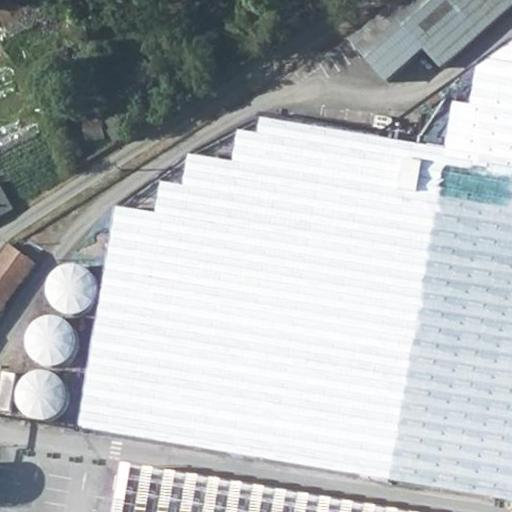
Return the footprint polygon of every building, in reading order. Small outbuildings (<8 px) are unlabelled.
[(442,69),(461,53),(417,0),(404,0),(356,42),(389,81),(426,50),(442,69)] [(511,0),(417,0),(461,53),(511,10),(511,0)] [(261,111),(124,211),(87,427),(511,501),(511,54),(464,88),(451,148),(261,111)] [(122,141),(139,130),(123,104),(107,115),(104,111),(85,122),(92,136),(106,129),(109,123),(112,123),(122,141)] [(16,210),(4,186),(0,187),(0,219),(4,217),(16,210)] [(15,250),(0,270),(0,317),(41,264),(17,248),(15,250)] [(51,288),(67,304),(83,288),(67,273),(51,288)] [(44,366),(80,355),(68,319),(32,330),(44,366)] [(402,511),(132,465),(123,511),(402,511)]
